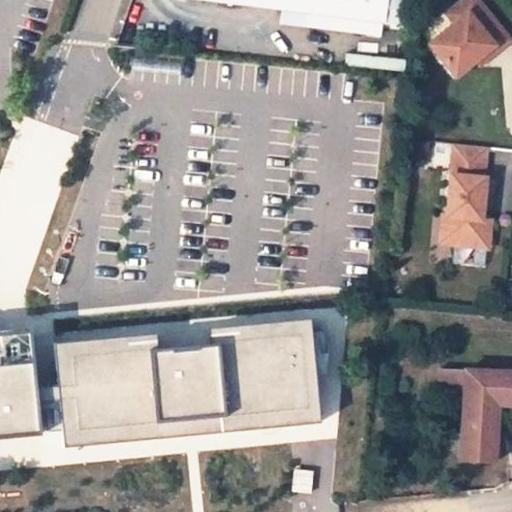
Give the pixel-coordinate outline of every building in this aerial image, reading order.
[(206,0),(306,13),(383,23),(384,9),(385,0),(206,0)] [(412,0),(385,0),(384,9),(411,12),(412,0)] [(428,46),(454,77),(478,58),(485,52),(489,56),(507,41),(473,0),(464,0),(457,6),(465,16),(454,25),(428,46)] [(446,15),(454,25),(465,16),(457,6),(446,15)] [(381,37),(383,23),(306,13),(304,28),(381,37)] [(482,63),(489,56),(485,52),(478,58),(482,63)] [(452,218),(449,245),(486,249),(489,221),(478,220),(480,204),(482,204),(484,179),(482,179),(485,148),(453,144),(446,217),(452,218)] [(438,243),(449,245),(452,218),(446,217),(441,216),(438,243)] [(155,330),(54,339),(64,442),(320,418),(310,314),(207,324),(209,339),(201,339),(198,343),(171,346),(168,344),(156,345),(155,330)] [(0,326),(0,433),(40,429),(27,324),(0,326)] [(511,371),(440,369),(439,391),(463,392),(459,460),(495,462),(497,405),(511,405),(511,371)] [(312,471),(294,470),(292,491),(309,492),(312,471)]
